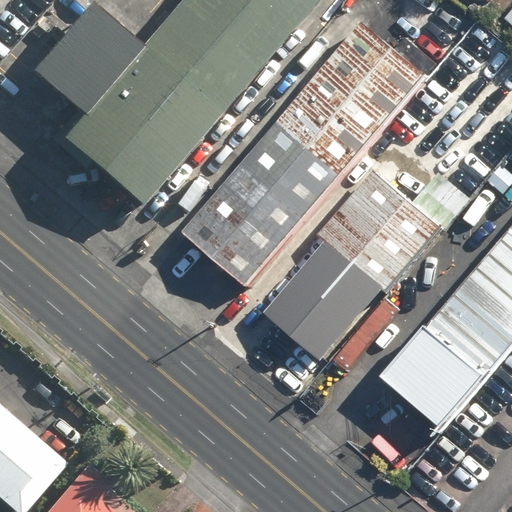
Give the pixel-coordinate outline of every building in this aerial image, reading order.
[(71,146),(142,209),(327,0),(189,0),(140,56),(91,13),(34,78),(89,126),(71,146)] [(500,0),(465,0),(485,18),(500,0)] [(511,17),(501,31),(511,40),(511,17)] [(433,91),(366,33),(182,241),(248,299),(433,91)] [(436,240),(373,185),(254,320),(317,374),(436,240)] [(511,240),(379,390),(440,444),(511,362),(511,240)] [(0,498),(15,511),(28,511),(69,465),(0,404),(0,498)] [(89,465),(50,511),(113,511),(100,501),(113,485),(89,465)]
